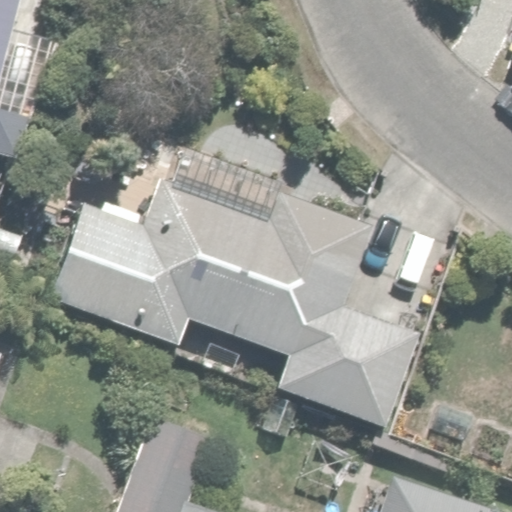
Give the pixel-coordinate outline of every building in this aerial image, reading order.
[(0,0),(0,58),(14,0),(0,0)] [(142,227),(75,204),(43,301),(174,344),(182,321),(280,353),(270,382),(379,419),(408,333),(337,310),(366,226),(272,194),(264,217),(157,181),(142,227)] [(0,388),(10,358),(0,354),(0,388)] [(182,511),(211,433),(150,410),(112,511),(182,511)] [(466,511),(380,484),(371,511),(466,511)]
